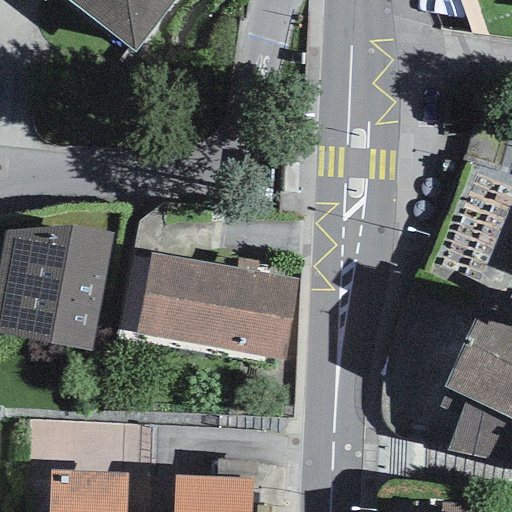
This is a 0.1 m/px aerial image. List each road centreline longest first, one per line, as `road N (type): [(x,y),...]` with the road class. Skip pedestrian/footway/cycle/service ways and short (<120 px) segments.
road 1 (tertiary): [(353,45),(353,164),(326,511)]
road 2 (residential): [(48,170),(167,174),(207,162),(243,119),(271,0)]
road 3 (residential): [(353,45),(511,62)]
